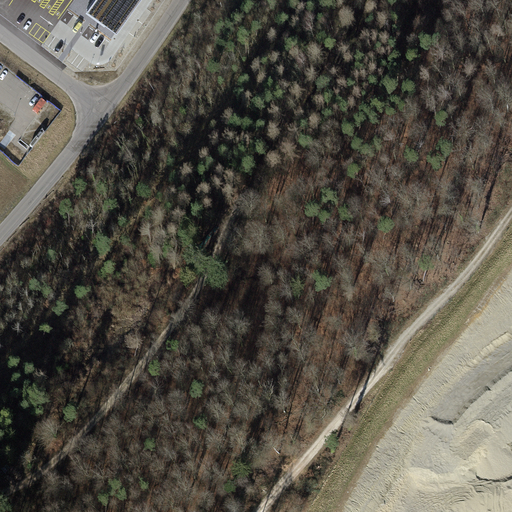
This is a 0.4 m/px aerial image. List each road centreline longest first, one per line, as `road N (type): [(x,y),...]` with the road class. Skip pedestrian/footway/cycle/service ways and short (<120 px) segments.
road 1 (track): [(0,483),(213,237),(376,0)]
road 2 (track): [(511,210),(489,285),(469,312),(403,355),(261,511)]
road 3 (unclassified): [(98,111),(0,219)]
road 4 (unclassified): [(179,0),(98,111)]
road 5 (unclassified): [(98,111),(0,34)]
